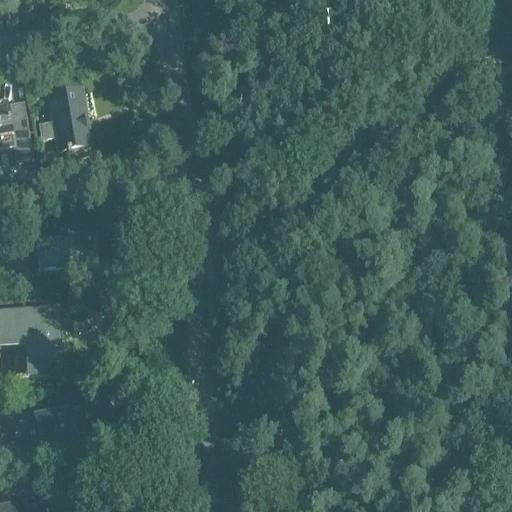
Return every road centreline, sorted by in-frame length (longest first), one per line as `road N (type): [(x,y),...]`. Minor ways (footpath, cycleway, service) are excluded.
road 1 (unclassified): [(201,511),(199,297),(166,16)]
road 2 (track): [(196,274),(243,257),(297,217),(487,58)]
road 3 (residential): [(0,44),(166,16)]
